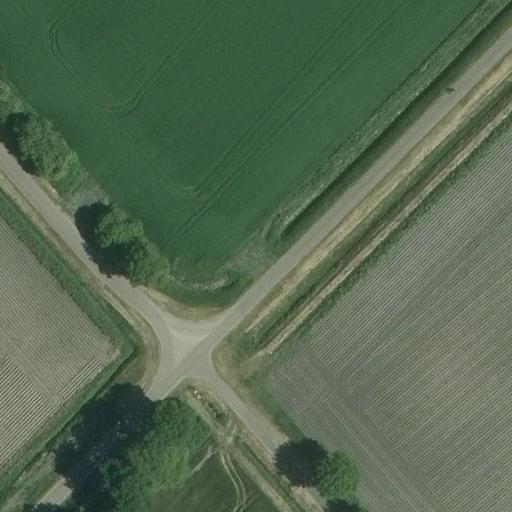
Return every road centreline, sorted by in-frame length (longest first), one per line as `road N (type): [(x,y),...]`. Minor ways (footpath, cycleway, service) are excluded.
road 1 (unclassified): [(192,356),(511,33)]
road 2 (unclassified): [(192,356),(97,270),(0,157)]
road 3 (unclassified): [(38,511),(192,356)]
road 4 (unclassified): [(305,486),(192,356)]
